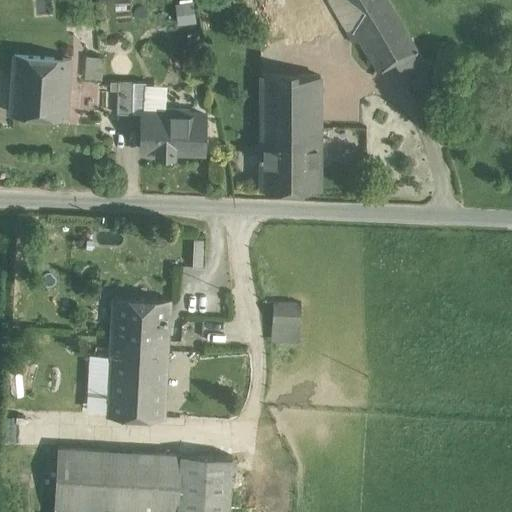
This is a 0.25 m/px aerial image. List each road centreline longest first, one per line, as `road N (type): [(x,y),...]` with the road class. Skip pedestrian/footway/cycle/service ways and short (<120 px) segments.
road 1 (residential): [(0,195),(511,218)]
road 2 (unknown): [(238,206),(254,353),(246,442)]
